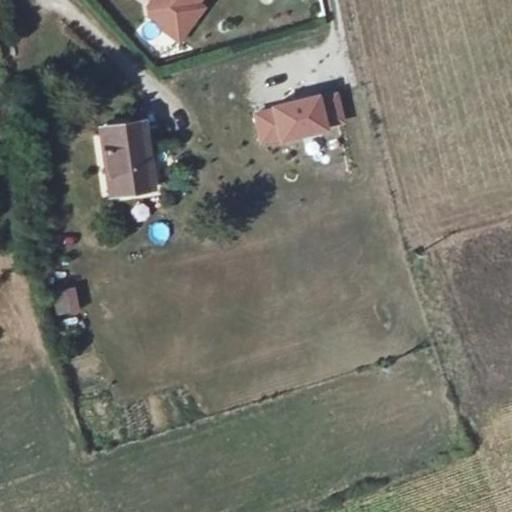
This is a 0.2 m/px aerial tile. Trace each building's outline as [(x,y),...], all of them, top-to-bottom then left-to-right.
[(156,0),(151,8),(152,14),(163,21),(168,20),(174,12),(185,19),(198,0),(156,0)] [(336,92),(318,96),(325,124),(343,119),(336,92)] [(318,94),(268,105),(269,110),(254,114),(260,141),(276,138),(325,126),(325,124),(318,96),(318,94)] [(157,186),(147,121),(105,126),(116,194),(157,186)] [(150,227),(156,243),(170,238),(165,222),(150,227)] [(55,316),(79,312),(76,287),(51,290),(55,316)]
